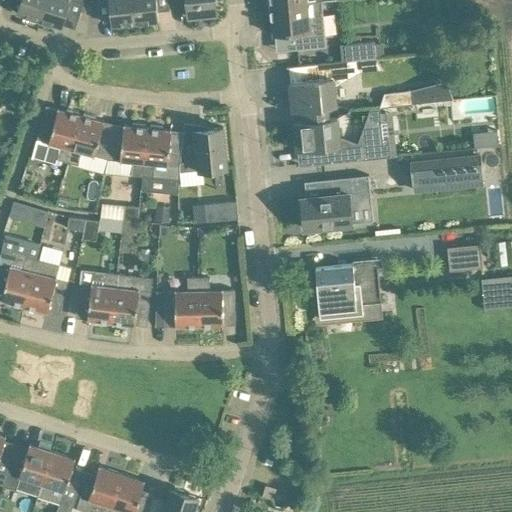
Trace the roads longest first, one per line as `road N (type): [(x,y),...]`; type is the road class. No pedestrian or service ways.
road 1 (residential): [(270,348),(146,353),(0,325)]
road 2 (residential): [(270,348),(246,108),(236,96)]
road 3 (residential): [(232,482),(0,407)]
road 4 (residential): [(236,96),(114,95),(49,72),(59,44)]
road 5 (residential): [(59,44),(230,29)]
road 6 (residential): [(232,482),(270,348)]
